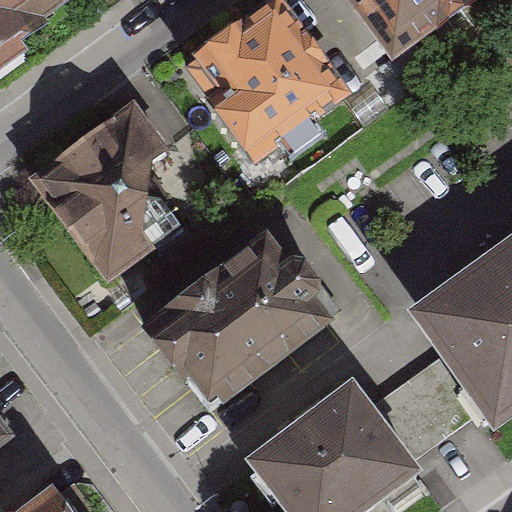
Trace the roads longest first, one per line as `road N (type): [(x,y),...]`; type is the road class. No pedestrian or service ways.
road 1 (residential): [(0,286),(170,511)]
road 2 (residential): [(0,158),(212,0)]
